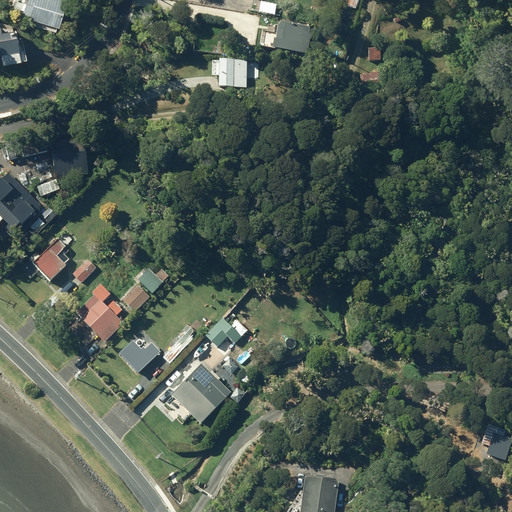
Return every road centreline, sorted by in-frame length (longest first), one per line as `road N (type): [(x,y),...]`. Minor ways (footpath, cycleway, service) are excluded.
road 1 (secondary): [(157,511),(0,337)]
road 2 (residential): [(0,105),(81,70),(109,37),(124,0)]
